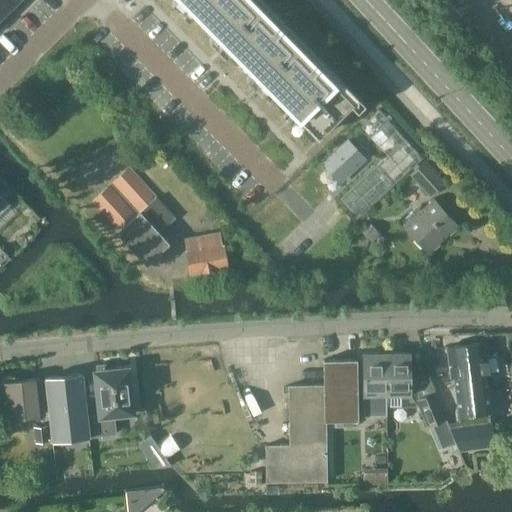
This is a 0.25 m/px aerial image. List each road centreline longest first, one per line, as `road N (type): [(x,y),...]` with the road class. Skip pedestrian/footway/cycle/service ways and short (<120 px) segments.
road 1 (residential): [(0,351),(193,331),(511,319)]
road 2 (residential): [(277,184),(98,0)]
road 3 (secondary): [(511,158),(365,0)]
